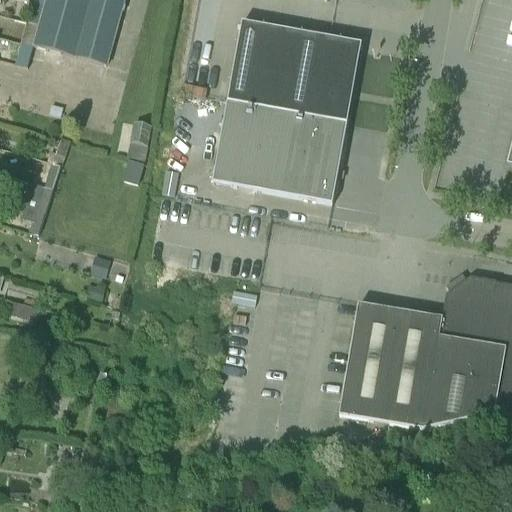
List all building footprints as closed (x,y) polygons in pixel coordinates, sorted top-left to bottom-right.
[(33,0),(32,5),(44,8),(46,0),(33,0)] [(46,0),(44,8),(38,29),(33,49),(106,70),(125,0),(46,0)] [(26,26),(38,29),(44,8),(32,5),(26,26)] [(228,105),(347,127),(362,47),(242,25),(228,105)] [(33,49),(38,29),(26,26),(21,46),(33,49)] [(0,51),(6,53),(9,44),(0,40),(0,51)] [(33,49),(21,46),(14,68),(27,71),(33,49)] [(347,127),(228,105),(213,186),(333,208),(337,182),(341,183),(343,173),(339,173),(347,127)] [(129,161),(146,164),(152,130),(125,125),(121,145),(131,146),(129,161)] [(53,167),(62,169),(69,148),(62,145),(59,153),(52,151),(47,165),(53,167)] [(124,184),(138,188),(143,168),(129,165),(124,184)] [(62,169),(53,167),(45,189),(55,192),(62,169)] [(36,213),(47,217),(55,192),(45,189),(44,189),(36,213)] [(28,235),(39,239),(47,217),(36,213),(28,235)] [(461,284),(452,290),(454,293),(447,298),(443,322),(409,316),(359,307),(340,419),(424,434),(496,417),(497,413),(511,415),(511,290),(497,288),(497,285),(470,281),(463,286),(461,284)] [(0,309),(0,327),(20,332),(25,311),(1,306),(0,309)]
